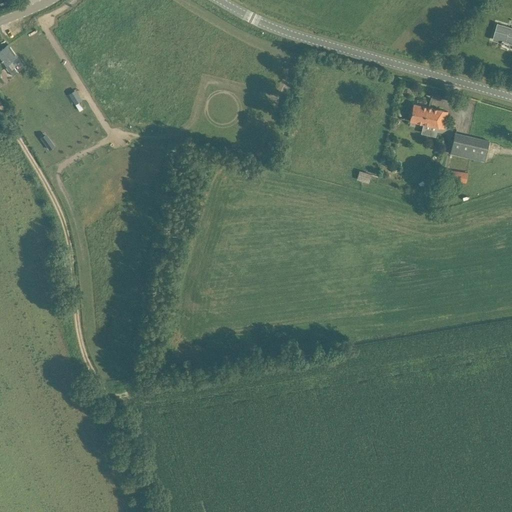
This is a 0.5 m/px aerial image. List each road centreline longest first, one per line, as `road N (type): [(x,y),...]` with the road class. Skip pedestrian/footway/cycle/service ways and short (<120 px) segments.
road 1 (track): [(0,109),(58,208),(80,339),(150,511)]
road 2 (tertiary): [(511,97),(309,39),(220,0)]
